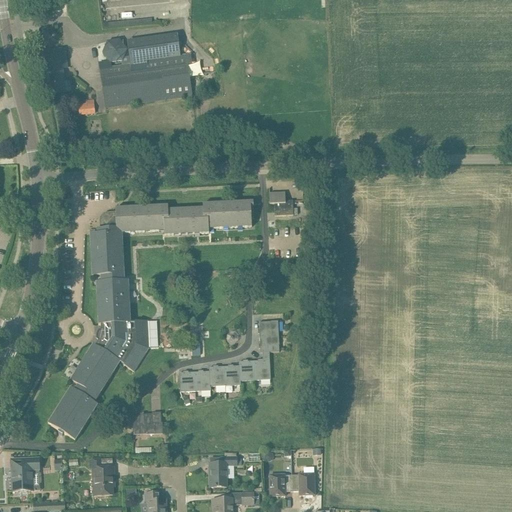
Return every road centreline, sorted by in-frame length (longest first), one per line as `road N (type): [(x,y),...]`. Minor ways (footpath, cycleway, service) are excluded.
road 1 (residential): [(263,167),(264,245),(245,287),(246,345),(169,370),(81,444),(0,444)]
road 2 (unclassified): [(43,178),(263,167)]
road 3 (tertiary): [(26,332),(41,259),(43,178)]
road 4 (tertiary): [(33,179),(33,254),(17,329)]
road 5 (unknown): [(75,176),(74,323)]
road 6 (unclassified): [(511,153),(385,161)]
road 7 (unclassified): [(263,167),(385,161)]
